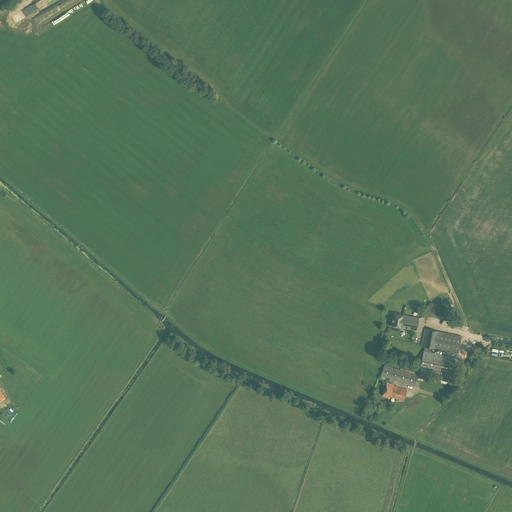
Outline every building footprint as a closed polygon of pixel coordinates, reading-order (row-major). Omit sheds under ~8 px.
[(450,321),(453,308),(429,303),(426,316),(450,321)] [(417,330),(418,318),(403,316),(403,315),(393,314),(391,327),(401,328),(406,329),(406,328),(417,330)] [(458,354),(461,336),(424,328),(421,346),(425,347),(424,351),(423,351),(419,372),(446,378),(450,356),(431,352),(432,349),(458,354)] [(380,376),(389,379),(414,387),(416,382),(418,375),(384,365),(380,376)] [(393,385),(394,384),(386,382),(382,396),(389,398),(390,397),(403,401),(407,390),(393,385)] [(373,418),(376,412),(372,410),(373,408),(369,406),(365,415),(373,418)]
